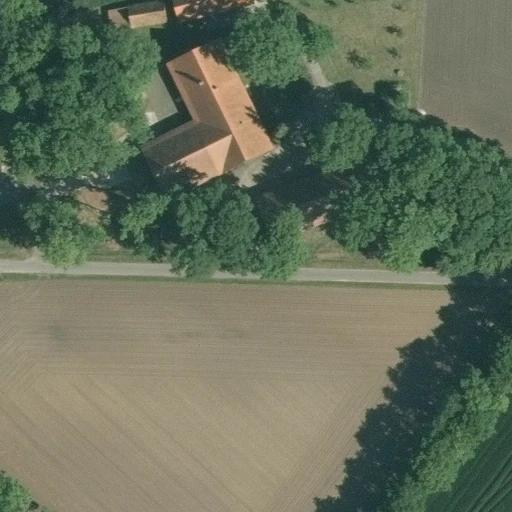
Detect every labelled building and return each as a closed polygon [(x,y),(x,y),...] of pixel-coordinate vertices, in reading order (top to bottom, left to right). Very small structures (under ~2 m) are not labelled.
[(251,0),(174,0),(180,22),(252,3),(251,0)] [(163,1),(127,8),(130,28),(166,21),(163,1)] [(220,42),(171,65),(198,122),(199,124),(248,100),(220,42)] [(248,100),(199,124),(198,122),(143,149),(167,200),(271,148),(248,100)] [(365,161),(258,200),(273,243),(381,203),(365,161)]
